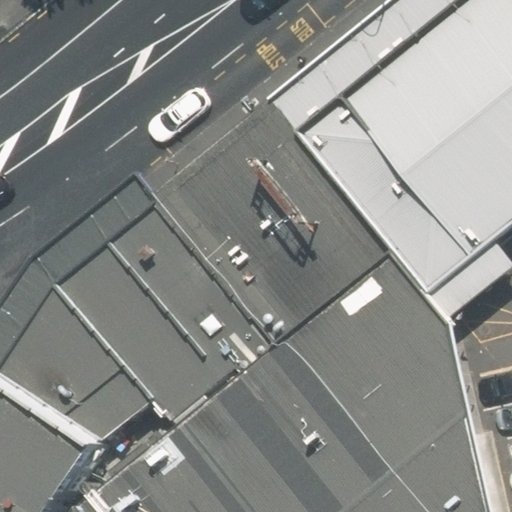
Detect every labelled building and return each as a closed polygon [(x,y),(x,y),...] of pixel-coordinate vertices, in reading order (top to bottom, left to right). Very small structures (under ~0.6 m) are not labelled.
[(511,0),(472,0),(316,130),(449,286),(511,236),(511,0)] [(298,336),(411,245),(298,117),(184,209),(298,336)] [(298,336),(184,209),(80,293),(168,401),(194,422),(298,336)] [(501,511),(447,289),(411,245),(298,336),(194,422),(118,487),(101,511),(501,511)] [(168,401),(80,293),(52,317),(11,378),(116,448),(168,401)] [(0,511),(71,511),(116,448),(11,378),(0,392),(0,511)]
